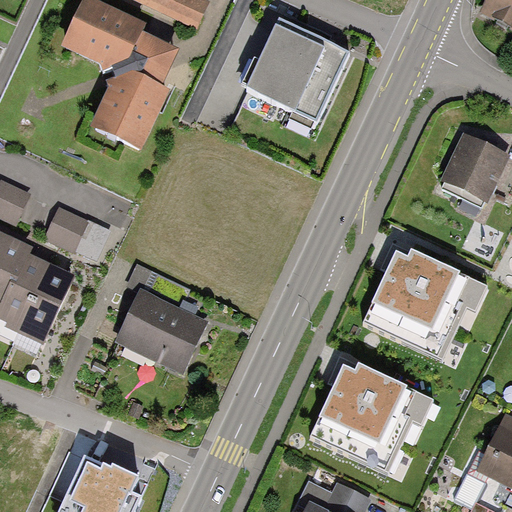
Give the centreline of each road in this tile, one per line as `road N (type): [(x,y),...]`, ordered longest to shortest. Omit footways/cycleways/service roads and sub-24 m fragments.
road 1 (secondary): [(419,44),(218,473)]
road 2 (residential): [(218,473),(0,389)]
